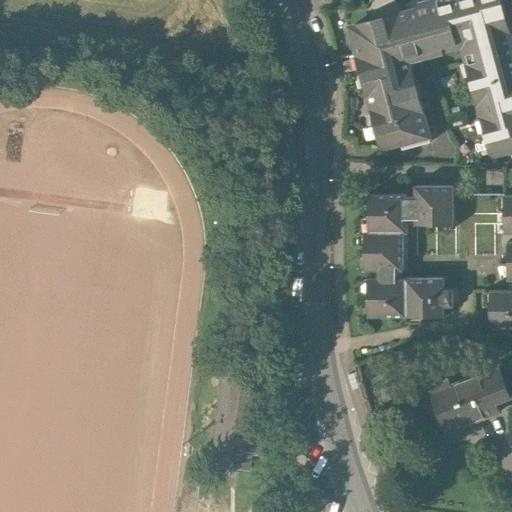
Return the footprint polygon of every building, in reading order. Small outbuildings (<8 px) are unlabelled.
[(344,26),(357,77),(408,64),(458,51),(444,0),(423,0),(414,3),(410,8),(400,10),(372,18),(344,26)] [(369,13),(372,18),(400,10),(397,4),(393,0),(371,0),(365,8),(369,13)] [(444,0),(458,51),(466,79),(511,66),(511,48),(498,0),(444,0)] [(429,142),(408,64),(357,77),(377,152),(399,147),(400,150),(429,142)] [(511,157),(511,66),(466,79),(488,160),(509,154),(510,158),(511,157)] [(511,170),(503,169),(503,197),(511,196),(511,170)] [(368,196),(368,233),(402,235),(407,235),(407,222),(413,222),(414,228),(454,227),(454,197),(454,186),(413,187),(413,196),(368,196)] [(505,283),(511,283),(511,282),(511,196),(503,197),(503,236),(511,235),(511,242),(505,243),(505,283)] [(376,272),(376,281),(395,280),(395,273),(403,273),(402,235),(368,233),(363,233),(364,272),(376,272)] [(443,279),(395,280),(376,281),(367,281),(368,319),(443,318),(443,308),(452,308),(452,291),(443,292),(443,279)] [(511,282),(511,283),(511,291),(490,291),(490,330),(511,330),(511,282)] [(419,379),(443,436),(497,414),(494,407),(510,400),(495,366),(450,385),(443,369),(419,379)] [(262,383),(220,378),(208,467),(213,468),(212,476),(229,478),(231,470),(250,472),(252,457),(267,459),(271,426),(257,424),(262,383)]
